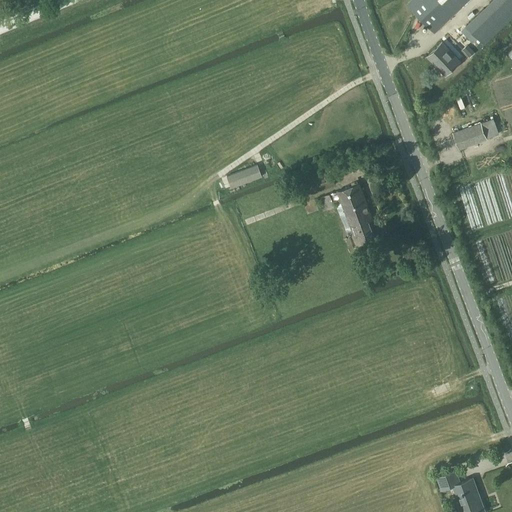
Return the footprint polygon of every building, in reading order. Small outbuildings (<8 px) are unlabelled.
[(434,32),(468,0),(410,0),(407,4),(434,32)] [(511,0),(492,0),(467,26),(484,43),(511,16),(511,0)] [(445,74),(458,62),(448,50),(449,49),(442,42),(429,54),(439,64),(437,66),(445,74)] [(470,46),(465,51),(471,56),(475,52),(470,46)] [(492,134),(487,121),(481,123),(486,136),(492,134)] [(481,122),(453,132),(457,142),(459,147),(486,137),(486,136),(481,123),(481,122)] [(230,187),(261,175),(259,170),(256,164),(248,167),(226,175),(230,187)] [(308,194),(335,183),(330,170),(303,180),(308,194)] [(374,236),(368,220),(372,218),(358,183),(338,190),(355,235),(358,233),(361,241),(374,236)] [(324,210),(335,206),(330,193),(319,197),(324,210)] [(461,481),(457,470),(437,477),(441,490),(453,486),(455,493),(458,492),(464,511),(484,511),(473,477),(461,481)]
